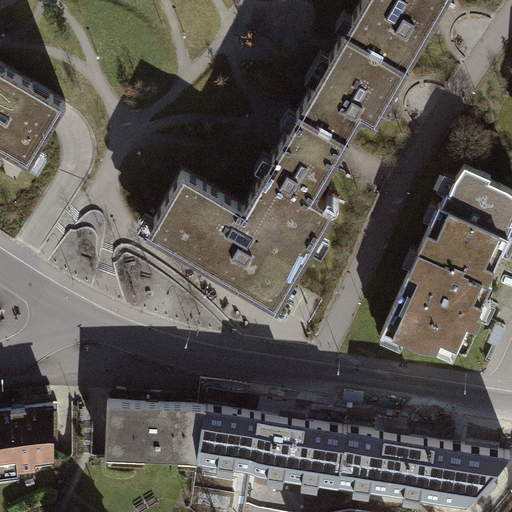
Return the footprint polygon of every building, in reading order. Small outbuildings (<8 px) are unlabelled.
[(356,0),(340,28),(404,65),(436,9),(441,0),(356,0)] [(340,28),(294,108),(343,137),(358,111),(372,119),(394,82),(404,65),(340,28)] [(0,144),(27,160),(62,96),(0,61),(0,144)] [(343,137),(294,108),(287,120),(247,190),(317,230),(332,205),(311,193),(331,158),(337,147),(343,137)] [(435,201),(435,202),(505,233),(505,232),(504,231),(506,226),(509,219),(507,218),(511,206),(511,191),(505,186),(485,177),(487,173),(461,162),(451,175),(445,190),(443,189),(437,202),(435,201)] [(273,306),(317,230),(247,190),(240,201),(179,166),(142,230),(273,306)] [(505,233),(435,202),(379,327),(415,343),(433,346),(437,337),(462,348),(477,313),(474,311),(488,279),(485,278),(505,233)] [(106,454),(198,458),(206,403),(108,399),(106,454)] [(48,401),(0,407),(0,467),(29,464),(28,456),(48,453),(48,401)] [(206,403),(198,458),(222,462),(222,459),(221,458),(223,446),(235,448),(233,463),(272,469),(273,466),(272,466),(273,459),(285,461),(283,471),(304,474),(306,459),(318,461),(316,472),(315,472),(315,475),(336,479),(345,424),(206,403)] [(419,491),(466,498),(482,480),(477,479),(479,465),(493,468),(511,449),(345,424),(336,479),(358,482),(359,479),(358,479),(359,467),(372,468),(370,484),(409,490),(409,487),(408,487),(409,480),(421,481),(419,491)]
